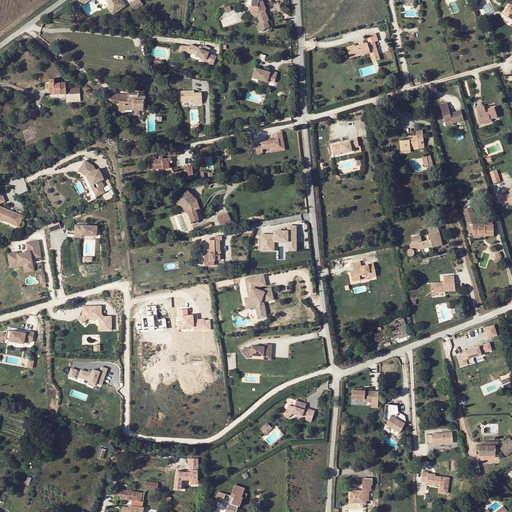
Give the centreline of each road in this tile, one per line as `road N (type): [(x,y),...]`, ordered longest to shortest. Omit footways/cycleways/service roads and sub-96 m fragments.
road 1 (residential): [(0,316),(124,287),(125,426),(138,437),(209,440),(275,388),(333,368)]
road 2 (track): [(200,40),(25,29),(95,86)]
road 3 (residential): [(333,368),(302,118)]
road 4 (residential): [(334,377),(511,306)]
road 5 (residential): [(329,511),(334,377)]
road 6 (residential): [(180,160),(201,142),(302,118)]
road 7 (unknown): [(445,332),(471,449)]
